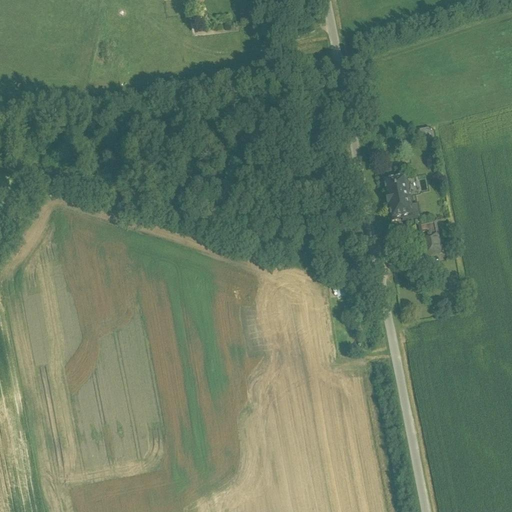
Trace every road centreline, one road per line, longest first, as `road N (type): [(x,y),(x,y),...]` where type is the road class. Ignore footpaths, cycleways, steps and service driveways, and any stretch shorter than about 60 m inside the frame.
road 1 (unclassified): [(425,511),(324,0)]
road 2 (track): [(0,156),(73,170),(377,269)]
road 3 (track): [(0,116),(334,42)]
